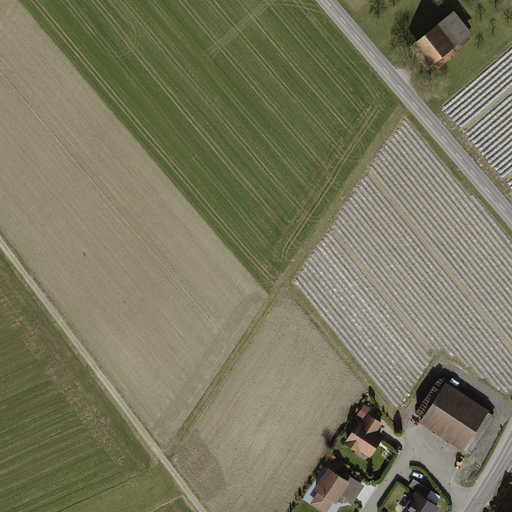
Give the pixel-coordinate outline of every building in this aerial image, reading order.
[(457,17),(413,52),(431,75),(476,40),(457,17)] [(446,385),(423,422),(465,449),(489,412),(446,385)] [(366,425),(351,446),(374,462),(388,442),(382,439),(388,430),(376,422),(372,429),(366,425)] [(334,476),(315,503),(327,511),(340,511),(355,491),(334,476)] [(434,491),(416,480),(412,486),(430,498),(434,491)] [(439,511),(443,507),(418,492),(405,511),(439,511)]
